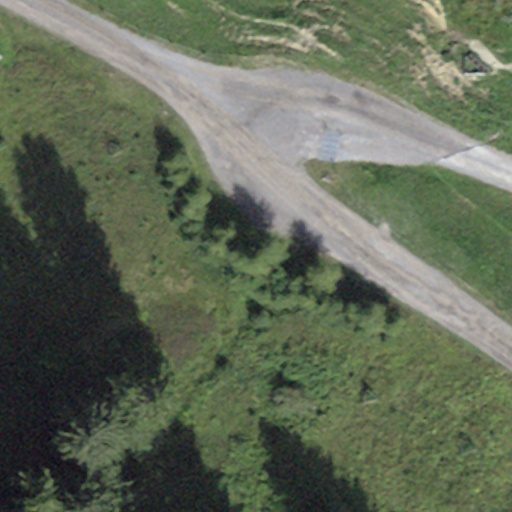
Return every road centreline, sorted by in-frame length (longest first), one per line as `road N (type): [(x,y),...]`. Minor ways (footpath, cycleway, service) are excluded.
road 1 (track): [(25,0),(172,89),(511,355)]
road 2 (track): [(172,89),(433,146),(511,174)]
